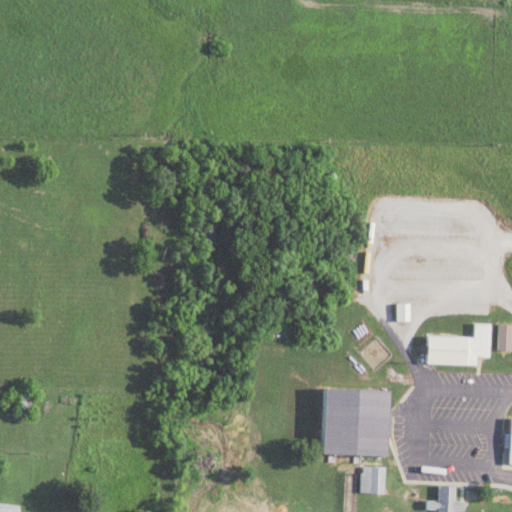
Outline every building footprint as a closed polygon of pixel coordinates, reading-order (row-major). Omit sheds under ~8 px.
[(408,302),(395,302),(395,321),(408,321),(408,302)] [(476,365),(477,356),(489,356),(490,322),(473,322),(473,335),(426,334),(425,364),(476,365)] [(510,324),(496,324),(496,350),(510,350),(510,324)] [(388,455),(390,389),(323,387),(322,453),(388,455)] [(384,465),(359,465),(359,493),(384,493),(384,465)] [(436,511),(453,511),(453,509),(464,509),(464,501),(454,501),(454,485),(437,484),(436,499),(425,499),(425,508),(437,509),(436,511)]
